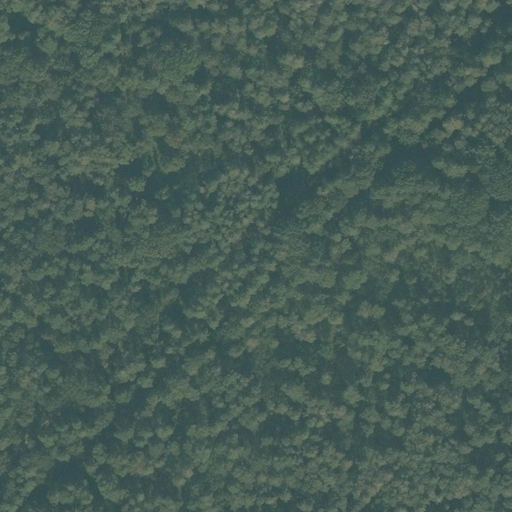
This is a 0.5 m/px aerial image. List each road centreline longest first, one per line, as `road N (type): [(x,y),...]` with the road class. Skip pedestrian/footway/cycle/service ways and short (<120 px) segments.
road 1 (track): [(10,511),(511,43)]
road 2 (track): [(511,197),(394,152)]
